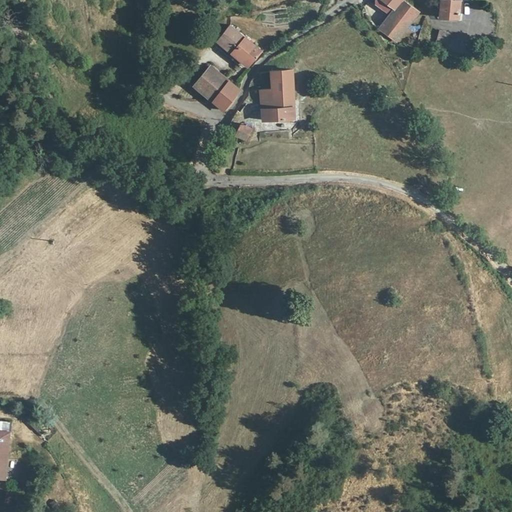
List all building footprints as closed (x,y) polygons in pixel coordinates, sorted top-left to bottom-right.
[(394,40),(419,10),(408,0),(382,0),(393,9),(377,30),(394,40)] [(473,1),(473,0),(441,0),(441,18),(459,18),(460,1),(473,1)] [(259,50),(229,24),(218,37),(248,63),(259,50)] [(444,44),(448,34),(441,31),(437,38),(436,41),(444,44)] [(211,66),(194,87),(222,111),(239,91),(211,66)] [(291,68),(271,70),(271,88),(263,89),(262,119),(293,117),(291,68)] [(235,135),(246,141),(252,130),(240,124),(235,135)]
